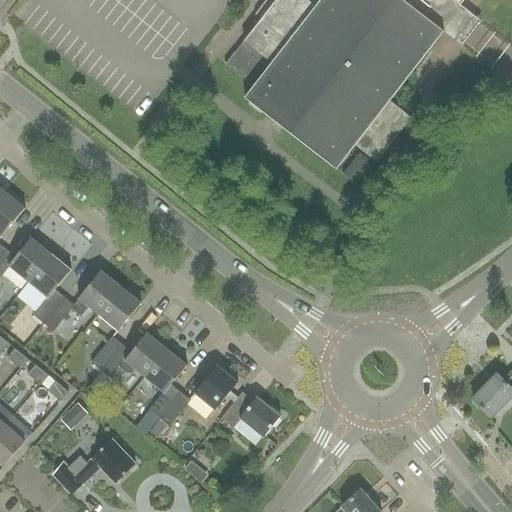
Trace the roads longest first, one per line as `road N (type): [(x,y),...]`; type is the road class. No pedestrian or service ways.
road 1 (tertiary): [(340,351),(0,79)]
road 2 (tertiary): [(490,511),(404,410)]
road 3 (tertiary): [(416,345),(511,263)]
road 4 (tertiary): [(282,511),(355,412)]
